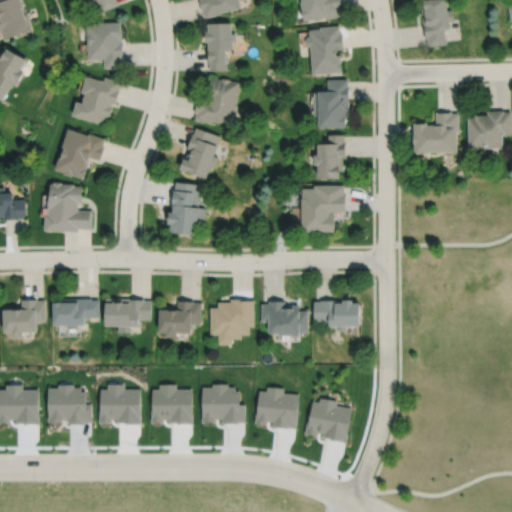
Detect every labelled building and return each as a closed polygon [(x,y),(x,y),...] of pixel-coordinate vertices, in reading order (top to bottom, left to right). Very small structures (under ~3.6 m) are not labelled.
[(0,0),(0,29),(1,32),(2,31),(5,39),(28,31),(28,30),(32,29),(29,19),(32,18),(29,9),(26,10),(25,6),(26,6),(23,0),(0,0)] [(90,0),(91,1),(94,0),(97,0),(102,11),(119,5),(116,0),(90,0)] [(199,0),(202,12),(203,11),(205,18),(221,15),(220,12),(242,8),(240,0),(199,0)] [(302,0),(303,1),(301,2),(306,21),(316,19),(316,20),(324,19),(324,17),(326,17),(326,19),(344,15),(342,9),(344,8),(342,0),(302,0)] [(422,0),(423,8),(420,9),(424,38),(426,38),(426,46),(445,44),(443,29),(449,29),(448,21),(453,21),(452,9),(446,10),(445,0),(422,0)] [(86,24),(89,60),(104,59),(105,68),(123,67),(122,58),(124,58),(123,42),(121,42),(121,40),(122,40),(121,22),(86,24)] [(209,23),(209,32),(206,32),(206,43),(209,43),(209,71),(227,70),(227,50),(234,50),(234,42),(236,42),(236,34),(233,34),(233,23),(209,23)] [(310,47),(312,47),(314,75),(343,72),(342,55),(338,56),(338,50),(345,49),(344,34),(341,34),(340,25),(321,27),(321,29),(310,30),(311,37),(309,37),(306,40),(307,45),(310,47)] [(7,48),(4,54),(0,52),(0,99),(4,102),(17,80),(20,82),(26,72),(23,70),(30,58),(17,51),(16,52),(8,47),(7,48)] [(86,76),(81,94),(85,95),(82,104),(76,102),(72,116),(106,125),(109,116),(110,117),(113,106),(112,106),(112,104),(116,104),(122,82),(105,77),(104,81),(86,76)] [(210,78),(208,91),(211,91),(210,100),(197,98),(194,113),(196,114),(195,121),(212,124),(212,121),(233,125),(236,106),(235,105),(237,95),(238,95),(240,83),(231,81),(231,80),(222,78),(222,80),(210,78)] [(329,80),(329,92),(316,92),(316,117),(321,117),(321,129),(348,129),(348,118),(350,118),(349,79),(329,80)] [(435,112),(436,124),(426,125),(426,123),(413,123),(413,135),(412,135),(412,144),(413,144),(414,154),(427,153),(427,152),(437,152),(437,153),(457,153),(456,130),(458,130),(458,113),(451,113),(451,111),(435,112)] [(467,118),(468,150),(503,149),(502,134),(511,134),(511,112),(504,112),(504,111),(487,111),(487,115),(475,115),(475,118),(467,118)] [(196,128),(194,135),(192,134),(187,149),(189,150),(187,156),(183,154),(178,166),(207,177),(212,163),(215,164),(218,157),(216,157),(219,147),(218,147),(222,137),(196,128)] [(68,129),(64,139),(55,166),(63,169),(62,170),(71,173),(72,172),(83,176),(87,164),(84,163),(86,158),(88,159),(90,155),(101,159),(105,147),(103,146),(105,139),(89,134),(88,136),(68,129)] [(329,135),(329,144),(320,144),(320,157),(316,157),(316,160),(319,160),(319,176),(341,176),(341,168),(343,168),(343,158),(347,158),(347,142),(346,142),(346,135),(329,135)] [(49,180),(49,190),(48,190),(47,205),(48,205),(48,212),(44,212),(43,227),(78,229),(78,226),(91,227),(92,208),(77,208),(77,201),(81,201),(82,184),(74,184),(74,182),(61,181),(61,180),(52,179),(52,181),(49,180)] [(175,179),(174,187),(173,187),(171,203),(173,204),(172,209),(169,208),(167,222),(170,222),(170,230),(196,233),(197,222),(204,223),(205,206),(199,205),(199,204),(198,204),(200,182),(175,179)] [(303,186),(303,194),(302,194),(302,230),(334,230),(334,217),(333,217),(333,212),(330,212),(330,210),(346,210),(346,191),(345,191),(345,182),(315,182),(315,186),(303,186)] [(0,213),(2,213),(2,218),(17,218),(17,217),(25,216),(24,197),(11,197),(11,193),(6,193),(6,186),(0,186),(0,213)] [(52,299),(52,322),(66,322),(66,327),(77,327),(77,322),(84,322),(84,316),(99,315),(99,298),(91,298),(91,296),(60,297),(60,299),(52,299)] [(105,296),(104,323),(118,323),(118,330),(131,331),(131,324),(138,324),(138,317),(151,318),(151,299),(144,298),(144,297),(105,296)] [(210,305),(210,333),(218,333),(218,342),(232,342),(232,337),(241,337),(241,333),(249,333),(249,325),(254,325),(254,298),(246,298),(246,296),(230,297),(230,300),(218,300),(218,305),(210,305)] [(2,305),(2,330),(11,329),(11,335),(22,335),(22,329),(36,329),(35,320),(45,319),(45,298),(36,298),(36,297),(20,297),(21,304),(2,305)] [(314,300),(314,319),(330,318),(330,323),(337,323),(337,328),(348,328),(348,323),(362,322),(362,300),(354,300),(354,297),(345,297),(345,300),(338,300),(338,298),(321,298),(321,300),(314,300)] [(160,305),(159,329),(166,330),(166,334),(177,335),(177,330),(191,331),(191,322),(201,322),(202,300),(193,300),(193,299),(178,298),(177,305),(160,305)] [(261,302),(262,320),(269,319),(269,330),(281,330),(281,332),(301,332),(301,329),(309,329),(309,309),(301,309),(301,303),(292,303),(292,305),(285,305),(285,299),(269,299),(269,302),(261,302)] [(152,388),(152,420),(163,420),(163,418),(169,418),(169,421),(192,421),(192,388),(176,388),(176,382),(160,382),(160,388),(152,388)] [(202,386),(202,421),(215,421),(215,418),(222,418),(222,422),(237,422),(237,421),(245,421),(245,403),(241,403),(241,390),(236,390),(236,386),(228,386),(228,382),(213,382),(213,386),(202,386)] [(100,388),(99,422),(110,422),(111,419),(116,419),(116,422),(125,422),(125,423),(140,423),(140,388),(124,388),(124,383),(107,383),(107,388),(100,388)] [(48,389),(48,422),(59,422),(59,419),(65,419),(65,422),(73,422),(73,424),(89,424),(89,388),(73,388),(73,384),(56,384),(56,389),(48,389)] [(260,389),(258,403),(257,403),(255,422),(267,423),(267,420),(273,420),(273,425),(289,426),(297,426),(300,393),(284,391),(284,387),(267,385),(267,390),(260,389)] [(313,400),(311,413),(309,413),(306,432),(318,435),(319,431),(324,432),(323,436),(331,437),(331,438),(347,441),(353,406),(337,404),(338,399),(321,396),(320,401),(313,400)]
